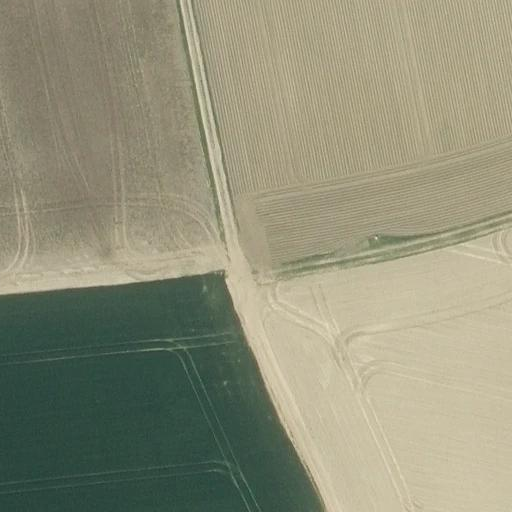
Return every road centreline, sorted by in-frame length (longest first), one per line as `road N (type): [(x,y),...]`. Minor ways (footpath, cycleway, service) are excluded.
road 1 (track): [(193,0),(242,280)]
road 2 (track): [(511,221),(242,280)]
road 3 (track): [(242,280),(332,511)]
